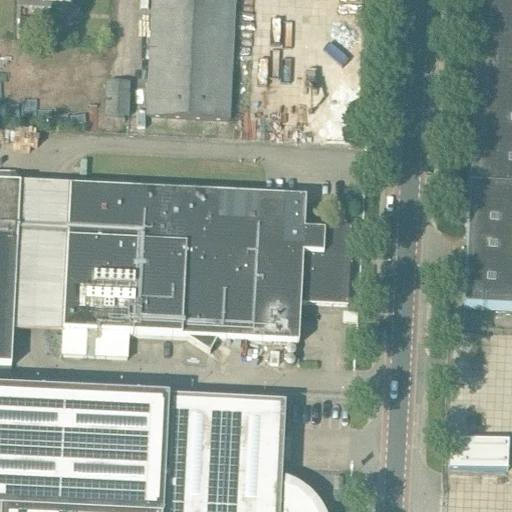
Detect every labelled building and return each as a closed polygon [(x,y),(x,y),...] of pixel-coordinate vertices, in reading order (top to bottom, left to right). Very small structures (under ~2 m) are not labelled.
[(71,0),(19,0),(19,9),(71,12),(71,0)] [(228,124),(234,0),(151,0),(145,119),(228,124)] [(511,312),(511,0),(478,0),(463,310),(511,312)] [(15,32),(24,32),(24,20),(15,19),(15,32)] [(129,88),(106,87),(104,116),(128,117),(129,88)] [(20,187),(0,186),(0,369),(10,370),(20,187)] [(304,202),(69,190),(61,358),(127,362),(128,339),(186,342),(209,357),(215,344),(297,348),(299,306),(347,309),(349,267),(351,267),(351,257),(349,257),(351,230),(303,228),(304,202)] [(0,394),(0,511),(313,511),(311,509),(307,505),(303,500),(298,497),(292,493),(287,491),(282,489),(282,491),(279,491),(284,408),(0,394)] [(449,451),(448,471),(506,473),(507,444),(459,442),(459,451),(449,451)]
